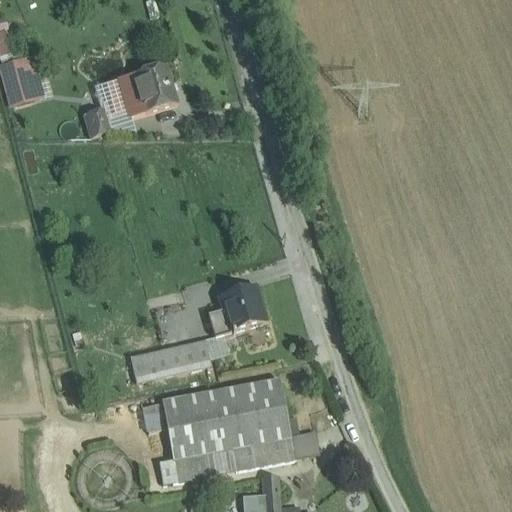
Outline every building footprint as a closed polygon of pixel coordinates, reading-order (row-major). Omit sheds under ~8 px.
[(8,56),(0,58),(0,60),(4,72),(13,69),(8,56)] [(4,72),(3,72),(12,104),(33,97),(24,66),(13,69),(4,72)] [(166,71),(120,84),(131,122),(177,109),(166,71)] [(104,113),(83,120),(91,143),(112,137),(104,113)] [(253,293),(221,302),(226,319),(232,338),(263,329),(253,293)] [(222,317),(208,321),(215,343),(232,338),(226,319),(223,320),(222,317)] [(205,345),(130,362),(136,387),(211,370),(205,345)] [(280,385),(162,407),(173,466),(212,459),(232,455),(290,444),(280,385)] [(290,444),(232,455),(235,475),(294,464),(290,444)] [(212,459),(173,466),(176,487),(216,479),(212,459)] [(173,466),(159,468),(163,489),(176,487),(173,466)] [(279,511),(278,481),(263,482),(264,511),(279,511)]
